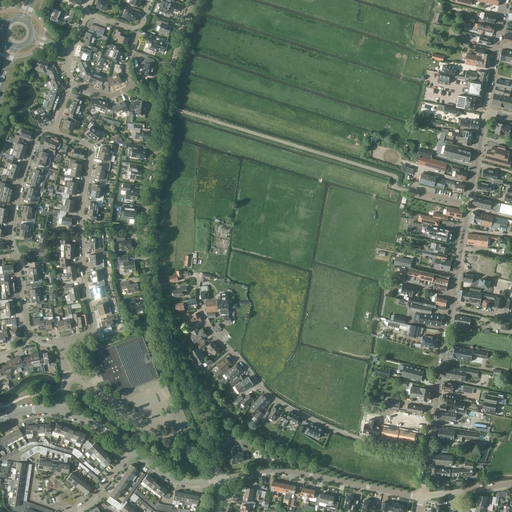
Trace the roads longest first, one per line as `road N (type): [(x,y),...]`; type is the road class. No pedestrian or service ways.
road 1 (residential): [(219,479),(148,270),(147,208),(165,94)]
road 2 (residential): [(427,453),(334,430),(268,394),(210,329),(196,275)]
road 3 (residential): [(53,131),(92,150),(80,220),(94,328),(61,341)]
road 4 (residential): [(427,453),(468,206)]
road 5 (unclassified): [(421,496),(288,470),(219,479)]
road 6 (residential): [(14,254),(22,178),(38,133),(53,131)]
